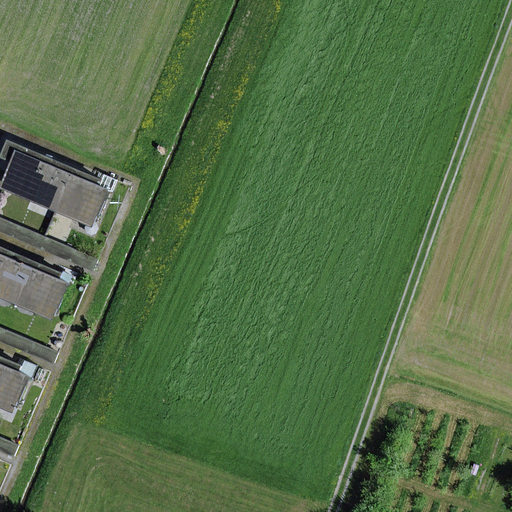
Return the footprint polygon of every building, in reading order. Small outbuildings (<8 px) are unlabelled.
[(2,157),(12,161),(16,151),(66,171),(103,186),(105,181),(9,141),(2,157)] [(66,171),(16,151),(12,161),(1,189),(51,209),(66,171)] [(103,186),(66,171),(51,209),(96,227),(111,189),(103,186)] [(98,260),(0,217),(0,232),(93,272),(98,260)] [(0,253),(25,264),(62,279),(64,274),(0,246),(0,253)] [(25,264),(0,253),(0,297),(10,301),(25,264)] [(62,279),(25,264),(10,301),(55,320),(70,282),(62,279)] [(59,353),(0,327),(0,342),(54,365),(59,353)] [(0,363),(24,373),(26,368),(0,357),(0,363)] [(24,373),(0,363),(0,407),(17,414),(32,377),(24,373)] [(19,446),(0,437),(0,452),(14,459),(19,446)]
